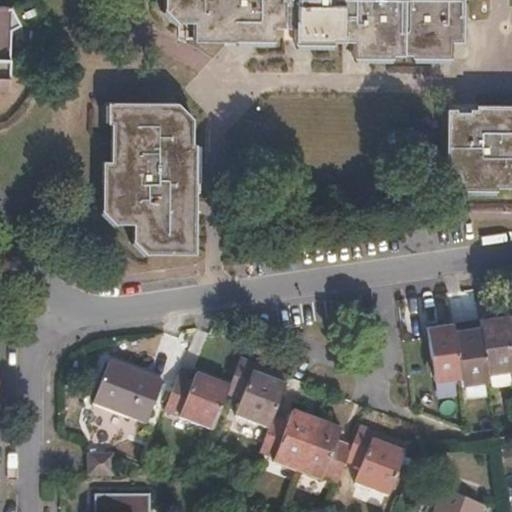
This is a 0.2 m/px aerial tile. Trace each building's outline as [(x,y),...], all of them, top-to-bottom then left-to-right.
[(459,43),(458,0),(160,0),(161,9),(156,15),(170,26),(176,21),(189,21),(190,39),(249,40),(249,45),(272,45),(272,28),(290,28),(290,39),(310,39),(310,48),(330,48),(330,42),(350,42),(350,55),(368,56),(368,63),(389,63),(389,55),(409,55),(410,63),(429,64),(429,56),(446,56),(446,43),(459,43)] [(0,87),(1,87),(1,28),(12,23),(3,6),(0,6),(0,87)] [(195,167),(195,147),(189,147),(189,118),(174,104),(100,104),(100,126),(107,126),(107,164),(100,164),(100,206),(93,214),(106,230),(111,227),(127,228),(128,242),(126,245),(136,255),(141,258),(149,254),(191,254),(191,167),(195,167)] [(511,106),(472,106),(472,110),(442,110),(442,172),(453,172),(453,195),(491,194),(491,187),(511,186),(511,195),(511,194),(511,106)] [(511,370),(511,315),(503,316),(510,370),(511,370)] [(510,370),(503,316),(477,320),(478,327),(484,374),(510,370)] [(459,379),(452,331),(451,322),(425,326),(432,382),(459,379)] [(484,374),(478,327),(452,331),(459,379),(460,385),(485,382),(484,374)] [(273,416),(285,385),(252,372),(255,363),(239,357),(228,385),(225,395),(241,400),(235,416),(268,428),(273,416)] [(145,423),(162,381),(109,361),(92,403),(145,423)] [(211,429),(225,395),(228,385),(196,373),(193,381),(178,375),(164,411),(211,429)] [(295,472),(315,419),(291,410),(287,421),(273,416),(268,428),(259,452),(274,457),(272,462),(295,472)] [(344,462),(350,446),(335,441),(340,428),(315,419),(295,472),(320,481),(322,476),(337,482),(344,462)] [(386,496),(403,453),(371,440),(374,432),(358,426),(350,446),(344,462),(360,467),(354,484),(386,496)] [(113,475),(113,455),(89,454),(89,474),(113,475)] [(482,511),(485,506),(442,490),(433,511),(482,511)] [(96,494),(95,511),(150,511),(150,495),(96,494)]
